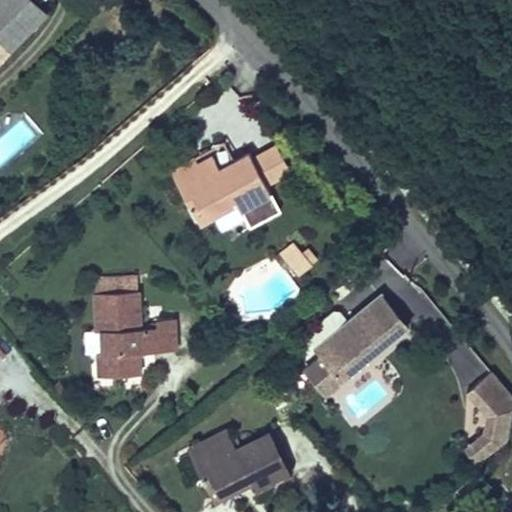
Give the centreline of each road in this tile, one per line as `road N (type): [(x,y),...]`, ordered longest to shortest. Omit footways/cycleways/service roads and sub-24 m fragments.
road 1 (residential): [(210,0),(425,235),(511,346)]
road 2 (unknown): [(0,231),(245,35)]
